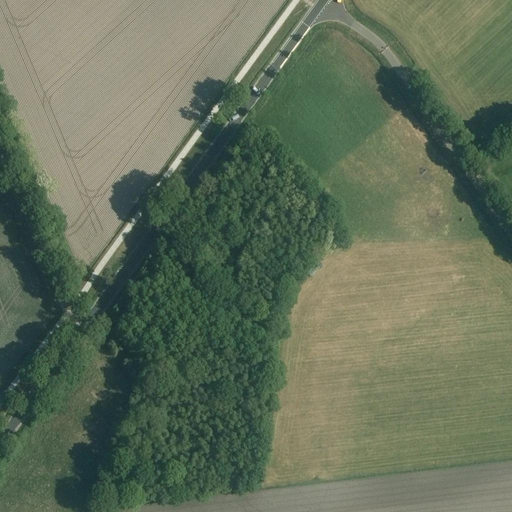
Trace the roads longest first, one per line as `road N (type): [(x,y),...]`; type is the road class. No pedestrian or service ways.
road 1 (primary): [(0,441),(319,4)]
road 2 (unclassified): [(511,232),(383,48),(319,4)]
road 3 (track): [(70,309),(0,144)]
